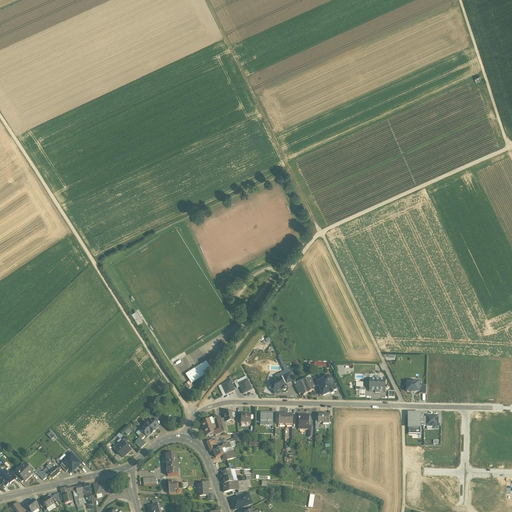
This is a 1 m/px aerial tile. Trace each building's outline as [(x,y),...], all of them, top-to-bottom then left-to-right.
[(208,364),(188,376),(190,381),(192,384),(212,371),(208,364)] [(289,374),(283,377),(286,384),(293,381),(289,374)] [(283,377),(276,380),(272,379),(271,382),(269,383),(270,385),(269,389),(273,390),(274,394),(283,391),(284,391),(286,390),(286,388),(285,387),(284,386),(286,384),(283,377)] [(324,380),(317,384),(317,385),(317,387),(319,387),(323,396),(329,394),(330,394),(332,395),(333,394),(334,393),(333,392),(336,391),(336,390),(332,383),(332,382),(332,380),(331,379),(328,377),(324,379),(324,380)] [(247,380),(238,384),(240,387),(243,394),(252,390),(247,380)] [(309,380),(303,382),(308,393),(314,391),(313,388),(309,380)] [(385,381),(370,381),(370,391),(375,391),(375,393),(380,393),(380,391),(385,392),(385,381)] [(230,382),(221,386),(226,395),(235,391),(232,384),(230,382)] [(303,382),(298,385),(302,393),(303,396),(308,393),(303,382)] [(415,393),(419,393),(419,386),(420,383),(415,383),(415,382),(411,382),(411,383),(407,383),(407,392),(411,393),(415,393)] [(511,384),(500,384),(500,394),(500,403),(511,403),(511,384)] [(489,400),(489,399),(493,399),(493,397),(493,388),(482,388),(482,399),(486,399),(486,400),(489,400)] [(231,411),(223,413),(224,419),(225,423),(233,422),(233,418),(235,418),(234,414),(232,414),(231,411)] [(421,434),(421,423),(421,414),(409,414),(409,434),(421,434)] [(251,416),(241,415),(241,421),(241,424),(251,425),(251,416)] [(272,415),(260,415),(260,426),(272,426),(272,415)] [(309,416),(298,416),(298,430),(309,430),(309,427),(309,416)] [(427,418),(427,426),(434,426),(434,429),(438,429),(438,416),(427,416),(427,418)] [(453,435),(457,435),(457,418),(451,418),(451,416),(445,416),(445,425),(447,425),(447,433),(453,433),(453,435)] [(152,420),(148,423),(146,423),(144,425),(144,427),(140,430),(145,436),(147,437),(150,434),(151,434),(154,431),(154,430),(158,427),(152,420)] [(212,420),(201,424),(203,429),(211,426),(214,425),(212,420)] [(211,426),(203,429),(206,437),(210,435),(211,436),(214,435),(213,432),(211,426)] [(142,440),(145,436),(140,430),(136,434),(140,438),(142,440)] [(51,431),(48,435),(54,441),(57,437),(51,431)] [(146,445),(142,440),(140,438),(135,443),(141,450),(146,445)] [(216,444),(212,446),(214,451),(222,448),(222,447),(225,446),(223,441),(218,443),(218,444),(216,444)] [(123,443),(114,450),(122,459),(131,451),(125,444),(123,442),(123,443)] [(214,451),(212,452),(215,458),(224,455),(222,451),(224,451),(222,448),(214,451)] [(77,468),(81,464),(71,453),(66,457),(67,458),(62,463),(63,464),(69,470),(71,473),(77,468)] [(176,454),(166,455),(167,477),(178,476),(176,454)] [(472,454),(472,466),(484,467),(484,454),(472,454)] [(501,455),(491,455),(491,466),(496,466),(496,465),(501,465),(501,456),(501,455)] [(69,470),(63,464),(60,466),(66,473),(69,470)] [(25,467),(24,465),(20,469),(29,479),(33,475),(25,467)] [(34,471),(28,465),(25,467),(32,473),(34,471)] [(53,470),(50,472),(48,469),(42,474),(46,479),(47,478),(49,480),(52,478),(52,479),(60,473),(59,472),(61,470),(59,467),(56,469),(55,468),(53,470)] [(29,479),(20,469),(16,473),(17,475),(23,481),(25,482),(29,479)] [(230,470),(221,473),(223,481),(232,479),(230,470)] [(8,476),(4,471),(0,474),(0,475),(1,476),(0,476),(0,480),(2,483),(6,487),(9,484),(10,485),(14,481),(8,476)] [(40,472),(40,473),(38,475),(43,481),(46,479),(42,474),(40,472)] [(16,479),(11,473),(8,476),(14,481),(16,479)] [(23,481),(17,475),(15,477),(21,483),(23,481)] [(237,483),(236,483),(237,487),(239,493),(248,491),(247,481),(246,481),(237,483)] [(503,481),(491,481),(491,485),(491,491),(503,491),(503,485),(503,481)] [(105,483),(94,486),(96,495),(101,494),(107,492),(106,487),(105,483)] [(224,485),(223,485),(224,493),(232,492),(231,488),(237,487),(236,483),(233,484),(224,485)] [(206,485),(197,485),(198,497),(207,496),(206,485)] [(82,487),(75,488),(76,495),(77,495),(84,493),(82,487)] [(70,488),(60,490),(62,498),(63,497),(67,496),(66,493),(71,491),(70,488)] [(59,494),(54,496),(53,498),(53,499),(59,504),(61,501),(60,498),(59,494)] [(236,498),(230,500),(234,511),(237,510),(244,507),(252,505),(248,494),(243,495),(236,498)] [(67,496),(63,497),(64,501),(65,505),(72,503),(70,496),(67,496)] [(51,501),(49,498),(48,498),(42,502),(47,509),(53,505),(51,501)] [(33,501),(26,506),(30,511),(33,511),(38,509),(33,501)]
